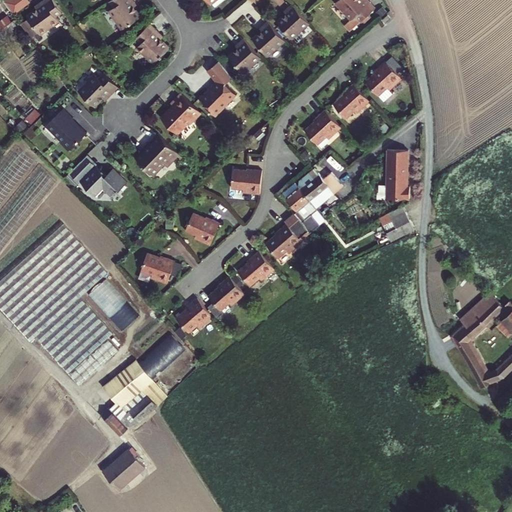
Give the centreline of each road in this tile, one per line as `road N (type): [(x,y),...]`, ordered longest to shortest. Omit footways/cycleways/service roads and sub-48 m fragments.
road 1 (residential): [(407,22),(429,134),(421,281),(427,318),(449,370),(511,424)]
road 2 (residential): [(407,22),(369,42),(287,115),(263,213),(191,281)]
road 3 (residential): [(0,317),(119,441)]
